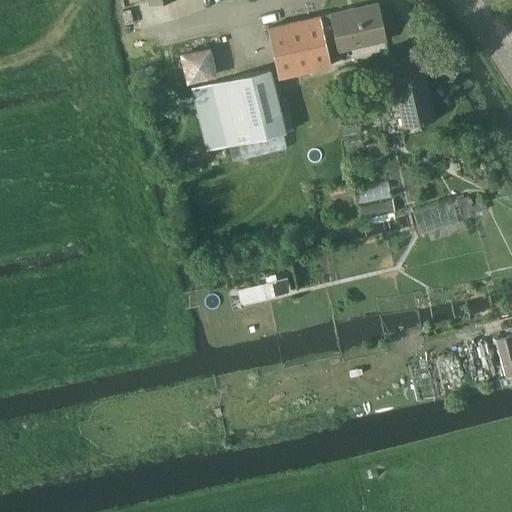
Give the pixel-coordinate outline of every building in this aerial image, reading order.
[(332,65),(329,53),(386,40),(378,3),(268,28),(279,77),(332,65)] [(130,9),(122,11),(125,24),(133,22),(130,9)] [(187,80),(215,74),(209,49),(182,55),(187,80)] [(210,83),(197,86),(212,146),(225,143),(225,145),(230,144),(234,158),(286,144),(283,131),(284,131),(280,113),(277,99),(269,69),(210,83)] [(398,99),(379,103),(386,136),(419,128),(418,121),(435,117),(425,74),(394,82),(398,99)] [(362,169),(352,170),(354,180),(363,178),(362,169)] [(458,209),(455,209),(458,221),(463,220),(475,216),(469,195),(457,199),(459,207),(458,208),(458,209)] [(258,288),(208,299),(212,314),(262,303),(258,288)] [(511,375),(511,334),(495,339),(505,378),(511,375)]
